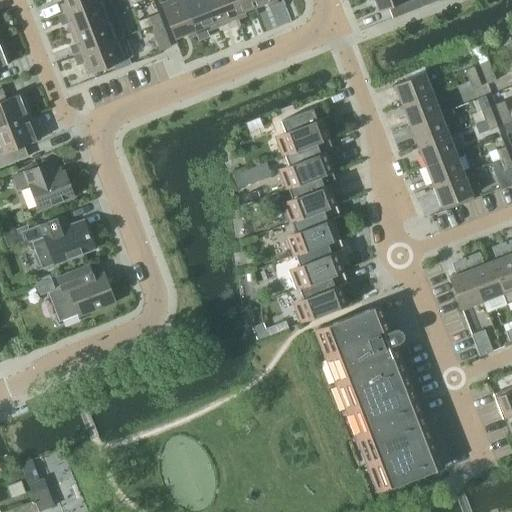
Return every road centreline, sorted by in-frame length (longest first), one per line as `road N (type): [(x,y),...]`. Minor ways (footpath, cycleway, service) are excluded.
road 1 (residential): [(0,384),(140,329),(153,316),(159,299),(91,135)]
road 2 (residential): [(91,135),(344,41)]
road 3 (residential): [(407,261),(374,117),(344,41)]
road 4 (residential): [(91,135),(62,112),(19,0)]
road 5 (residential): [(454,377),(407,261)]
